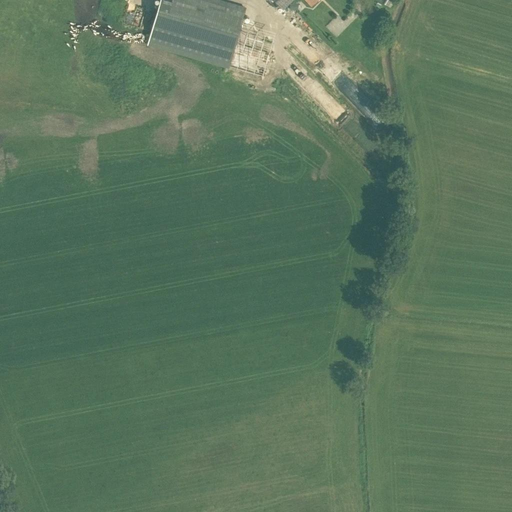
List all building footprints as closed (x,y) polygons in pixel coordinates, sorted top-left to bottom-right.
[(228,68),(235,44),(245,8),(218,0),(172,0),(173,1),(170,0),(160,0),(147,45),(228,68)] [(273,0),(283,9),(292,0),(306,0),(312,5),(316,0),(273,0)] [(339,18),(330,28),(338,36),(348,25),(339,18)] [(294,75),(305,68),(301,62),(290,69),(294,75)] [(253,74),(258,78),(265,70),(259,66),(253,74)]
